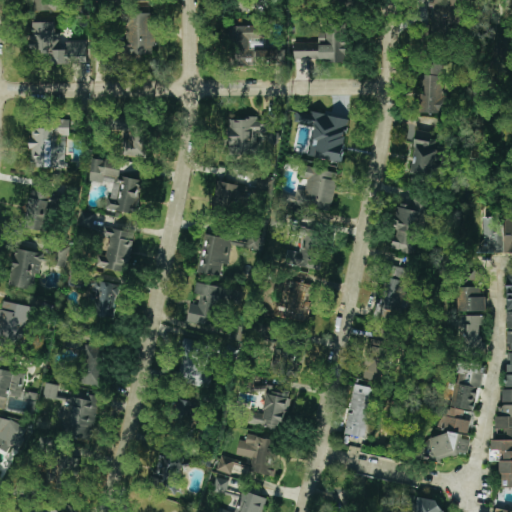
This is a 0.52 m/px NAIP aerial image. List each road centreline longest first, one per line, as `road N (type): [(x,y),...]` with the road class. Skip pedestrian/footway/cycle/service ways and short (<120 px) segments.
road 1 (residential): [(99,511),(131,432),(188,166),(191,0)]
road 2 (residential): [(304,511),(389,110),(389,0)]
road 3 (residential): [(391,84),(0,90)]
road 4 (residential): [(501,258),(500,369),(475,511)]
road 5 (residential): [(320,451),(480,486)]
